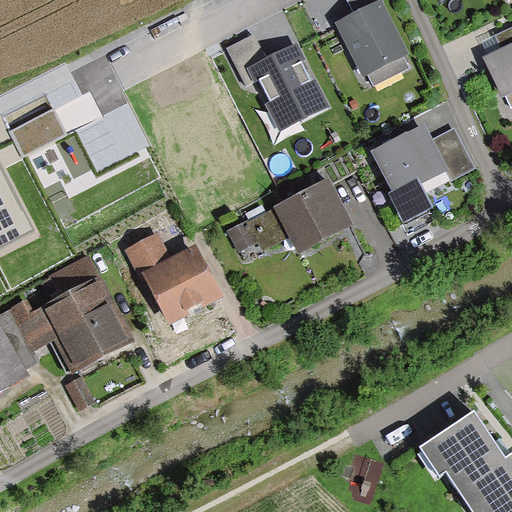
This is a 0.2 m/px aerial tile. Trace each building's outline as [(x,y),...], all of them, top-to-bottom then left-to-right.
[(398,53),(369,0),(346,0),(357,20),(331,31),(355,76),(398,53)] [(511,36),(486,49),(511,103),(511,36)] [(281,128),(327,105),(296,45),(250,68),(281,128)] [(53,110),(11,132),(24,156),(65,134),(53,110)] [(425,133),(376,161),(397,200),(423,186),(428,196),(474,170),(455,136),(433,148),(425,133)] [(0,245),(31,230),(0,168),(0,245)] [(327,186),(277,213),(302,258),(352,231),(327,186)] [(248,229),(235,236),(245,255),(259,247),(248,229)] [(160,241),(133,257),(175,329),(225,300),(196,252),(174,265),(160,241)] [(83,262),(54,280),(71,307),(51,319),(84,372),(133,343),(83,262)] [(8,319),(0,323),(0,398),(40,375),(8,319)] [(473,422),(419,458),(439,487),(447,482),(466,511),(511,511),(511,462),(504,467),(473,422)]
